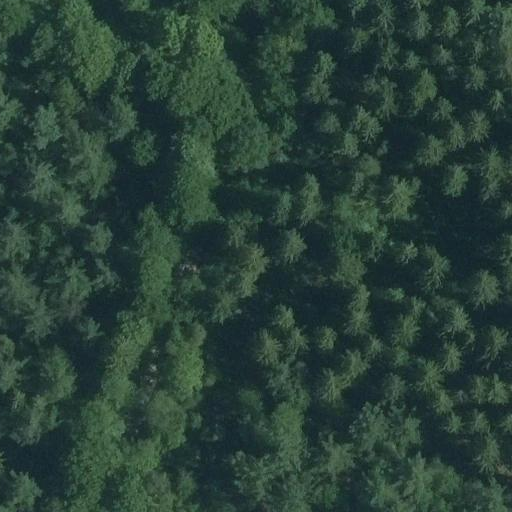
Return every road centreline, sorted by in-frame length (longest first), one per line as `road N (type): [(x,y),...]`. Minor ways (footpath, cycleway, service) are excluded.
road 1 (unclassified): [(103,511),(282,0)]
road 2 (track): [(208,213),(511,354)]
